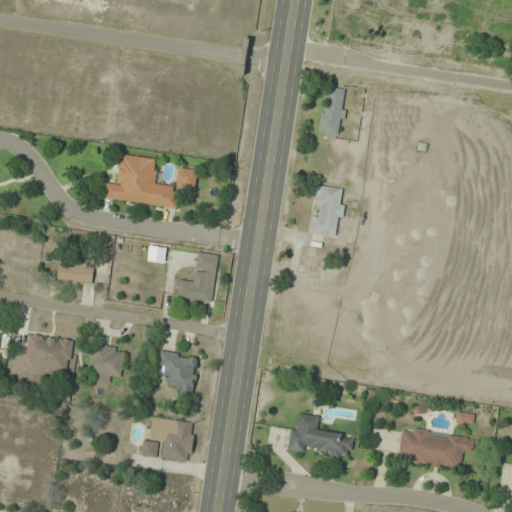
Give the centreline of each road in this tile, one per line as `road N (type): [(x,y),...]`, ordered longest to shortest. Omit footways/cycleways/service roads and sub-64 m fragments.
road 1 (secondary): [(216,511),(293,0)]
road 2 (residential): [(0,138),(24,152),(75,213),(257,243)]
road 3 (residential): [(0,18),(284,62)]
road 4 (residential): [(465,511),(222,476)]
road 5 (residential): [(241,337),(0,300)]
road 6 (residential): [(285,50),(511,83)]
